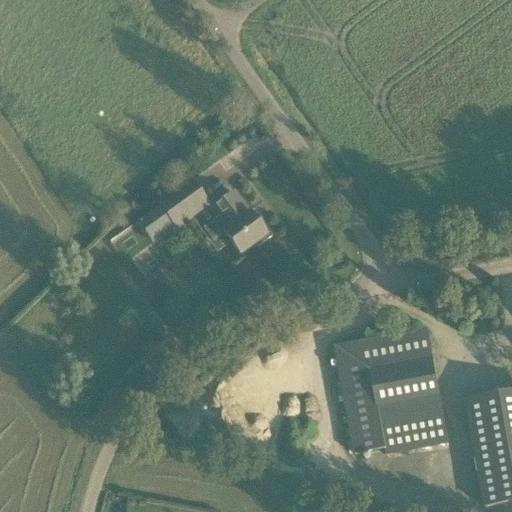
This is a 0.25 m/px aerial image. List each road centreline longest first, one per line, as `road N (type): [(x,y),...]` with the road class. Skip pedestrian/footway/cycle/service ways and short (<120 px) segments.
road 1 (unclassified): [(90,511),(128,423),(159,379),(198,347),(254,321),(340,307),(376,286),(364,234),(307,138),(221,30)]
road 2 (unknown): [(376,286),(511,245)]
